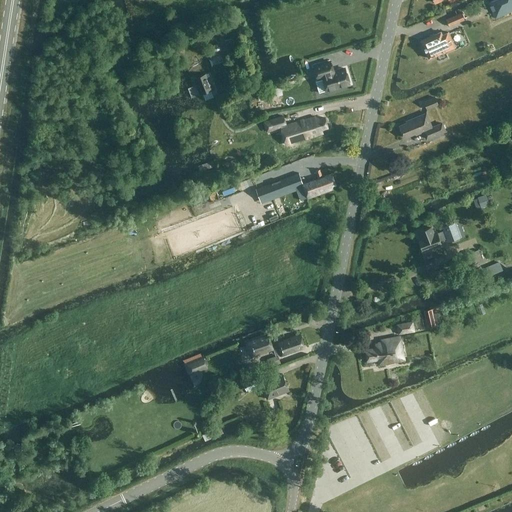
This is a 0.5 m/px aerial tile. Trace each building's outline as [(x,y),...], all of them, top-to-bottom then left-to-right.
[(496,18),(511,10),(511,0),(493,0),(489,2),(496,18)] [(461,12),(445,19),(448,27),(464,20),(461,12)] [(455,47),(448,32),(442,35),(441,32),(421,40),(424,48),(423,48),(425,51),(426,51),(429,58),(455,47)] [(222,43),(227,56),(233,54),(229,41),(222,43)] [(330,61),(314,67),(317,78),(323,77),(327,91),(350,84),(345,68),(334,72),(330,61)] [(212,89),(206,73),(192,78),(199,95),(212,89)] [(259,99),(269,97),(267,89),(257,91),(259,99)] [(427,109),(438,104),(435,97),(424,102),(427,109)] [(445,131),(442,123),(432,127),(426,113),(406,121),(406,123),(399,126),(404,137),(418,132),(419,133),(423,131),(426,139),(445,131)] [(328,127),(325,118),(316,120),(315,116),(295,123),(300,140),(323,133),(322,129),(328,127)] [(285,147),(272,151),(274,157),(287,153),(285,147)] [(235,159),(225,163),(223,163),(227,172),(238,168),(235,159)] [(260,201),(303,184),(299,173),(255,189),(260,201)] [(332,174),(318,179),(303,184),(308,197),(332,188),(332,186),(336,184),(332,174)] [(418,240),(423,251),(441,244),(439,238),(446,235),(443,227),(439,229),(440,230),(432,233),(430,227),(420,231),(422,239),(418,240)] [(468,266),(469,266),(469,269),(479,265),(477,262),(478,262),(473,251),(471,251),(464,254),(468,266)] [(427,328),(436,326),(440,325),(438,315),(434,316),(432,309),(423,310),(426,325),(427,324),(427,328)] [(398,334),(415,331),(412,321),(396,324),(398,334)] [(245,342),(246,345),(250,356),(273,348),(268,335),(249,341),(246,342),(245,342)] [(275,343),(279,356),(304,347),(300,335),(275,343)] [(376,348),(365,350),(367,361),(378,359),(379,364),(404,360),(400,336),(381,340),(382,343),(375,344),(376,348)] [(267,358),(268,364),(269,366),(281,363),(278,355),(267,358)] [(191,374),(208,367),(203,357),(184,365),(187,374),(190,373),(191,374)] [(289,390),(282,374),(260,383),(267,399),(289,390)] [(256,376),(243,383),(246,390),(259,384),(256,376)] [(258,385),(246,391),(248,396),(261,391),(258,385)] [(205,441),(223,433),(220,426),(202,434),(205,441)]
